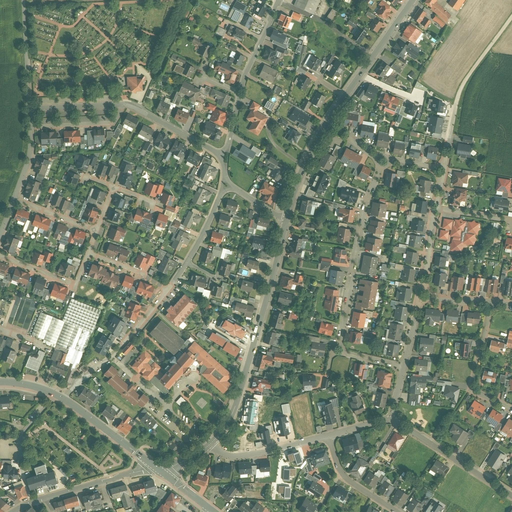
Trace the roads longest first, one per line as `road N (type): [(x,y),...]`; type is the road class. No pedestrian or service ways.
road 1 (tertiary): [(287,218),(240,391),(211,442)]
road 2 (residential): [(383,160),(363,212),(340,342)]
road 3 (tertiary): [(326,123),(415,0)]
road 4 (residential): [(61,398),(167,290)]
road 5 (track): [(511,17),(458,91),(448,144)]
road 6 (residential): [(390,416),(511,495)]
road 7 (residential): [(492,304),(473,381),(511,407)]
road 8 (residential): [(211,442),(254,455),(328,435)]
